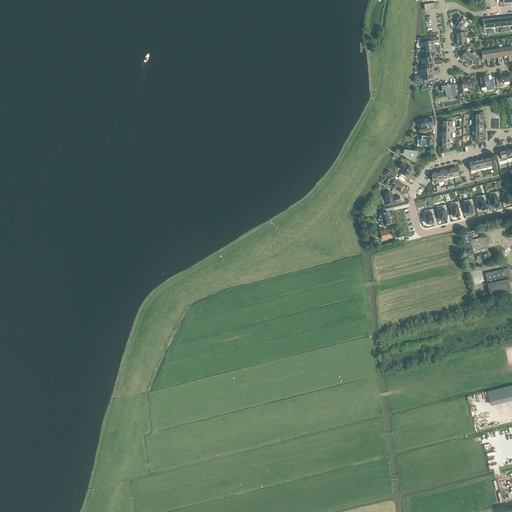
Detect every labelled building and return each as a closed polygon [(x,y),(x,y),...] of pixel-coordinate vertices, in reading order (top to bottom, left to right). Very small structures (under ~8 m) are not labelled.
[(454,24),(461,30),(464,27),(463,26),(467,22),(459,16),(455,20),(456,21),(454,24)] [(462,33),(456,34),(456,40),(466,38),(466,33),(468,32),(468,29),(467,29),(464,27),(461,30),(462,33)] [(422,48),(425,48),(434,46),(434,43),(439,42),(438,37),(420,39),(422,48)] [(463,45),(464,47),(470,47),(471,47),(470,43),(467,44),(466,38),(456,40),(457,45),(463,45)] [(460,58),(465,62),(471,54),(467,50),(470,47),(464,47),(461,51),(464,53),(460,58)] [(472,52),(471,54),(465,62),(470,66),(472,62),(475,64),(479,59),(480,57),(477,55),(477,56),(472,52)] [(496,79),(497,87),(501,87),(503,87),(502,82),(511,81),(509,72),(498,74),(499,79),(496,79)] [(421,88),(421,90),(430,89),(432,86),(436,81),(434,79),(433,76),(438,75),(438,73),(423,75),(425,85),(424,85),(421,88)] [(481,88),(488,87),(488,90),(495,89),(493,80),(493,81),(488,82),(488,80),(488,79),(488,76),(479,77),(481,88)] [(462,85),(458,86),(460,96),(464,95),(463,89),(468,88),(468,90),(474,91),(475,89),(475,85),(474,85),(473,79),(468,79),(465,80),(465,81),(461,81),(462,85)] [(443,98),(456,96),(456,94),(459,94),(457,84),(449,85),(448,84),(446,85),(446,86),(445,86),(445,85),(441,86),(440,86),(440,85),(438,84),(435,89),(439,92),(441,92),(441,91),(442,91),(443,98)] [(484,111),(477,113),(477,114),(472,114),(472,120),(483,120),(483,119),(484,119),(484,114),(484,111)] [(426,127),(433,125),(431,117),(419,120),(421,127),(418,127),(419,133),(427,131),(426,127)] [(430,140),(431,140),(432,137),(425,136),(417,135),(417,140),(421,140),(421,142),(421,146),(429,147),(430,140)] [(483,140),(483,136),(474,136),(472,136),(471,144),(475,143),(475,142),(482,142),(482,140),(483,140)] [(416,158),(417,156),(418,151),(403,149),(402,149),(400,153),(414,162),(416,158)] [(507,160),(507,159),(505,150),(502,151),(502,149),(496,151),(499,162),(507,160)] [(407,177),(413,168),(405,163),(405,164),(402,162),(399,168),(402,170),(400,173),(407,177)] [(395,179),(394,178),(396,175),(389,171),(387,174),(392,177),(392,178),(390,179),(388,182),(388,183),(391,185),(390,186),(400,192),(404,185),(400,183),(394,179),(395,179)] [(435,181),(436,184),(438,183),(436,173),(435,173),(434,172),(430,173),(433,182),(435,181)] [(508,189),(502,191),(503,194),(506,204),(508,203),(508,204),(511,203),(511,202),(510,195),(511,194),(511,190),(511,189),(508,189)] [(495,192),(489,193),(490,196),(492,207),(495,206),(495,207),(499,206),(497,198),(499,197),(498,191),(495,192)] [(391,204),(400,202),(399,195),(395,196),(395,197),(393,197),(392,192),(384,194),(387,204),(390,204),(391,204)] [(482,195),(476,197),(477,200),(479,210),(482,209),(482,210),(486,209),(484,201),(486,200),(485,194),(482,195)] [(469,199),(463,201),(464,204),(466,214),(469,213),(469,214),(473,213),(473,212),(471,205),(474,204),(472,199),(469,199)] [(456,202),(450,203),(451,206),(453,216),(456,216),(456,217),(460,216),(458,208),(461,207),(459,201),(456,202)] [(443,205),(437,207),(438,210),(440,220),(443,219),(443,220),(447,219),(446,215),(445,211),(447,210),(446,204),(443,205)] [(430,209),(424,211),(425,214),(425,217),(424,217),(425,221),(426,221),(427,224),(430,223),(430,224),(434,223),(433,222),(432,215),(435,214),(433,209),(430,209)] [(389,212),(378,215),(382,226),(392,223),(389,212)] [(482,260),(486,263),(492,254),(488,251),(487,247),(486,248),(485,244),(489,243),(487,236),(473,240),(472,236),(477,234),(476,229),(463,233),(461,235),(466,256),(479,264),(482,260)] [(390,230),(381,233),(383,240),(392,237),(390,230)] [(508,247),(503,256),(506,258),(511,249),(508,247)] [(509,282),(511,281),(509,268),(503,269),(503,270),(496,272),(496,271),(485,273),(490,296),(511,291),(509,282)]
